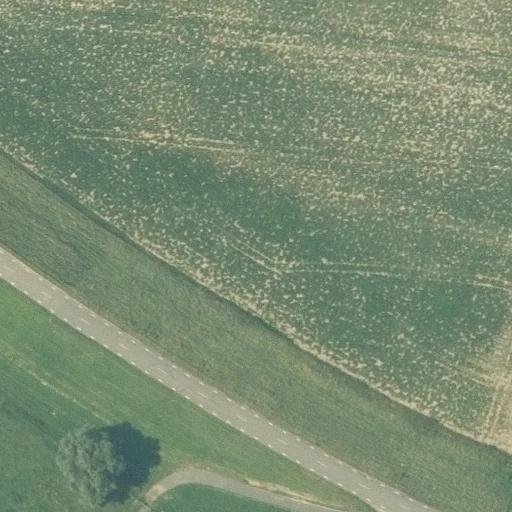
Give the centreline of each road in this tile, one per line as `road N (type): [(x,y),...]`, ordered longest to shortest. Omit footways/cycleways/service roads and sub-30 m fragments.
road 1 (unclassified): [(413,511),(227,412),(0,265)]
road 2 (track): [(142,511),(190,491),(343,511)]
